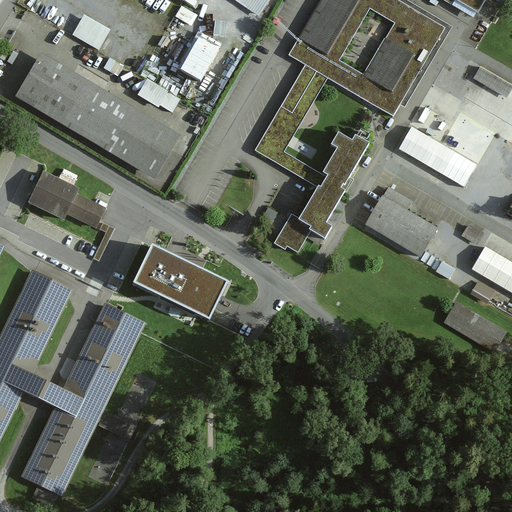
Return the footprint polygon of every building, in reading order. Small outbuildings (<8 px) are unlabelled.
[(235,0),(258,15),(268,0),(235,0)] [(388,0),(323,0),(288,57),(304,67),(328,82),(389,119),(442,32),(388,0)] [(461,0),(473,7),(471,10),(478,14),(485,0),(461,0)] [(73,34),(100,49),(112,28),(85,13),(73,34)] [(181,134),(41,52),(15,95),(155,177),(181,134)] [(509,96),(511,90),(511,81),(481,65),(474,78),(509,96)] [(287,247),(297,253),(308,234),(319,240),(325,229),(320,226),(338,195),(335,193),(362,146),(346,137),(344,141),(331,134),(322,149),(327,152),(316,172),(286,155),(328,82),(304,67),(253,154),(313,189),(294,220),(290,216),(274,245),(279,248),(285,251),(287,247)] [(148,78),(139,93),(173,112),(182,97),(148,78)] [(473,161),(408,125),(396,146),(461,183),(473,161)] [(76,190),(45,174),(31,201),(63,217),(76,190)] [(105,210),(77,196),(68,212),(97,226),(105,210)] [(384,198),(368,225),(419,254),(435,227),(384,198)] [(469,223),(463,235),(479,243),(485,230),(469,223)] [(143,245),(131,270),(137,273),(149,248),(143,245)] [(228,281),(152,245),(134,284),(209,320),(228,281)] [(511,260),(486,245),(473,268),(511,290),(511,260)] [(444,261),(438,270),(450,277),(456,268),(444,261)] [(69,291),(31,274),(0,340),(0,434),(20,393),(56,410),(23,479),(61,497),(142,324),(103,305),(62,392),(29,376),(69,291)] [(480,279),(471,294),(489,304),(497,289),(480,279)] [(506,332),(457,302),(445,322),(494,352),(506,332)] [(105,411),(100,424),(126,435),(131,422),(105,411)]
